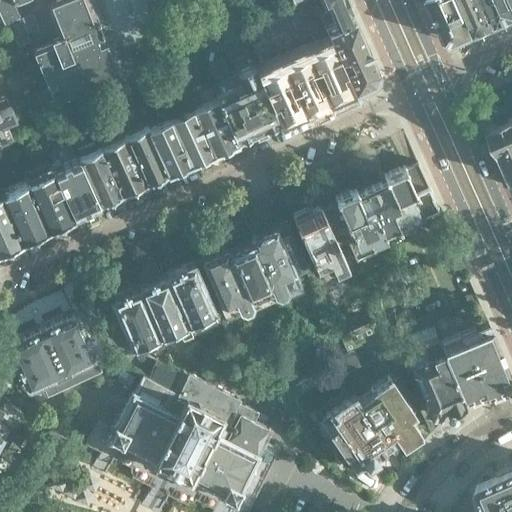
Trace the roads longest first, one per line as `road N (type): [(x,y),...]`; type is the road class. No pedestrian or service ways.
road 1 (residential): [(410,93),(0,274)]
road 2 (tertiary): [(410,93),(511,325)]
road 3 (tertiary): [(511,231),(443,76)]
road 4 (unclassified): [(408,511),(429,481),(511,417)]
